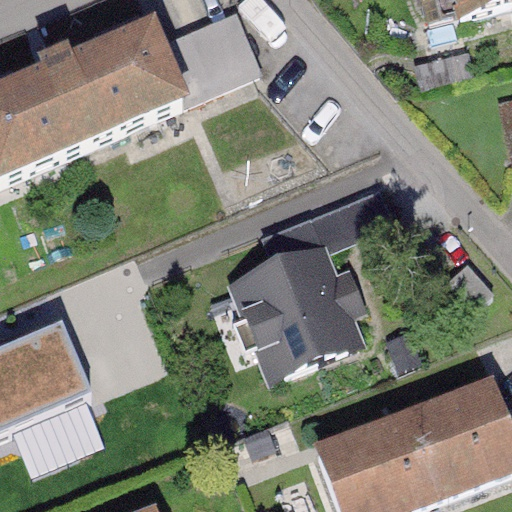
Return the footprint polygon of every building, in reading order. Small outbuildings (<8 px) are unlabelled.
[(511,0),(456,0),(464,28),(511,15),(511,0)] [(47,89),(0,109),(0,195),(262,82),(238,26),(162,60),(154,42),(74,77),(70,68),(43,80),(47,89)] [(511,108),(502,111),(511,149),(511,108)] [(393,235),(381,206),(270,250),(282,280),(237,298),(275,391),(364,355),(326,262),(393,235)] [(497,304),(471,275),(454,291),(480,319),(497,304)] [(8,361),(0,364),(0,447),(95,407),(65,336),(31,350),(27,340),(3,350),(8,361)] [(511,443),(495,400),(322,466),(339,511),(439,511),(511,484),(511,443)]
